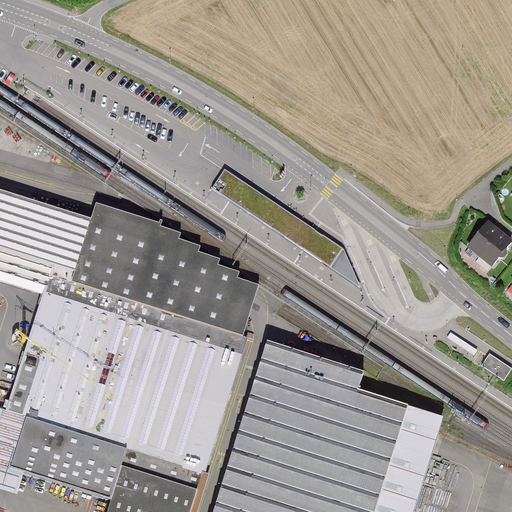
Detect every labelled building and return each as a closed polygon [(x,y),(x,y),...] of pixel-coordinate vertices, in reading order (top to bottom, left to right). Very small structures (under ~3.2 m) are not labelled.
[(332,269),(345,250),(324,236),(321,233),(289,213),(280,207),(225,170),(212,189),(267,226),(276,232),(308,253),(311,255),(332,269)] [(0,282),(45,296),(9,413),(0,410),(0,489),(14,494),(20,474),(108,501),(104,511),(188,511),(242,339),(240,338),(256,287),(237,282),(238,275),(215,267),(217,261),(196,254),(198,248),(177,242),(179,235),(158,229),(159,226),(100,207),(94,225),(0,193),(0,282)] [(467,247),(479,256),(499,229),(488,221),(481,230),(477,227),(472,235),(475,236),(467,247)] [(511,237),(499,229),(479,256),(492,265),(500,254),(503,257),(508,250),(504,247),(511,237)] [(345,250),(332,269),(336,272),(362,289),(345,250)] [(452,334),(448,340),(475,357),(479,352),(452,334)] [(266,343),(211,511),(411,511),(437,427),(440,419),(356,391),(361,373),(266,343)] [(511,368),(490,354),(483,366),(504,380),(511,368)]
